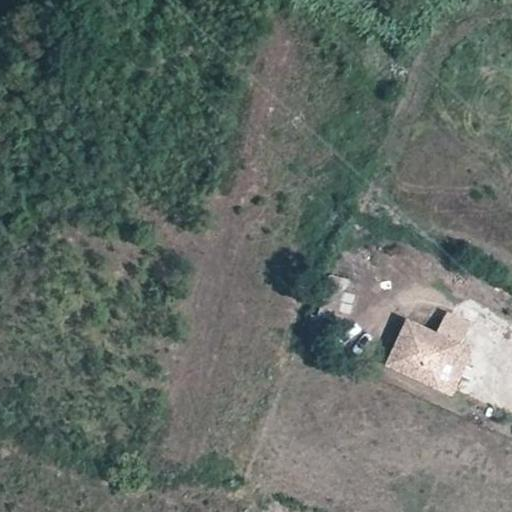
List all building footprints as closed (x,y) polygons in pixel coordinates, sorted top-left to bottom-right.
[(322,309),(347,315),(355,282),(331,276),(322,309)] [(511,304),(485,291),(478,305),(510,321),(511,316),(511,304)] [(471,322),(446,311),(437,332),(462,343),(471,322)] [(437,332),(409,319),(388,366),(441,389),(462,343),(437,332)] [(455,395),(476,349),(462,343),(441,389),(455,395)]
